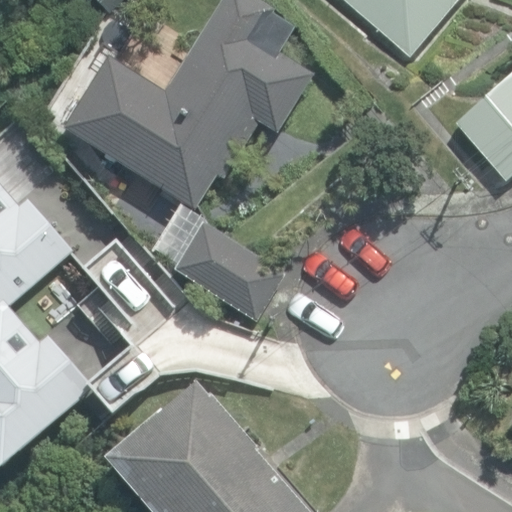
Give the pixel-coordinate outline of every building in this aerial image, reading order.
[(110,56),(65,128),(194,209),(215,176),(226,183),(264,123),(279,133),(317,73),(259,37),(276,11),(258,0),(215,0),(161,87),(110,56)] [(98,0),(114,15),(128,0),(98,0)] [(344,0),(412,57),(460,0),(344,0)] [(511,77),(458,125),(507,181),(511,176),(511,77)] [(179,273),(259,321),(287,276),(207,228),(179,273)] [(111,459),(156,511),(310,511),(199,383),(111,459)]
